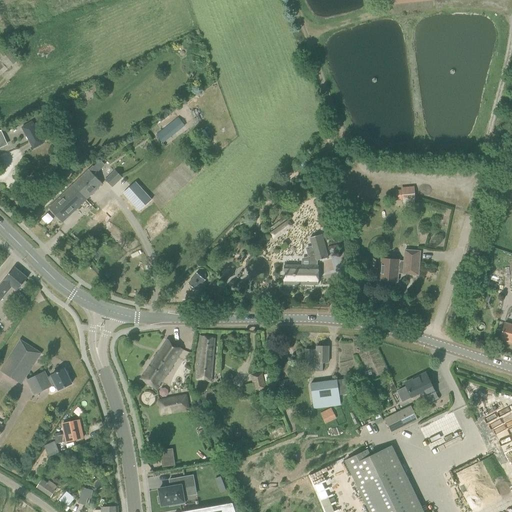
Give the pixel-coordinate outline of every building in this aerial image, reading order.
[(20,60),(4,41),(4,42),(0,45),(0,59),(1,61),(8,69),(20,60)] [(185,126),(176,115),(154,132),(163,144),(185,126)] [(44,143),(32,121),(21,127),(33,149),(44,143)] [(102,183),(94,174),(98,170),(99,171),(105,165),(104,164),(101,160),(94,166),(93,165),(73,185),(87,199),(102,183)] [(123,178),(115,170),(105,180),(112,188),(123,178)] [(135,182),(123,193),(139,211),(151,200),(135,182)] [(73,185),(57,201),(49,208),(63,222),(70,215),(87,199),(73,185)] [(403,199),(415,198),(414,187),(402,188),(403,199)] [(101,228),(120,210),(111,201),(92,219),(101,228)] [(144,228),(155,238),(169,222),(158,213),(144,228)] [(288,220),(270,233),(275,239),(292,226),(288,220)] [(284,265),(284,284),(319,284),(319,266),(318,266),(318,260),(329,257),(322,234),(310,238),(313,246),(307,248),(309,257),(309,266),(294,266),(294,268),(285,268),(285,266),(284,265)] [(400,259),(382,258),(380,280),(398,281),(399,271),(404,272),(404,274),(419,275),(421,251),(405,250),(404,261),(400,260),(400,259)] [(0,300),(1,301),(12,287),(17,291),(21,285),(28,278),(15,267),(8,275),(0,284),(0,300)] [(188,283),(197,290),(205,280),(206,280),(205,279),(205,277),(206,277),(206,276),(205,276),(205,274),(203,273),(203,272),(201,272),(200,272),(198,274),(197,273),(189,283),(188,283)] [(501,339),(511,342),(511,324),(505,323),(504,330),(501,339)] [(211,384),(213,348),(214,338),(200,336),(195,382),(211,384)] [(184,349),(167,339),(140,379),(157,390),(184,349)] [(1,370),(21,383),(41,353),(20,340),(1,370)] [(317,366),(317,371),(323,371),(323,363),(329,362),(329,346),(326,346),(326,344),(320,344),(320,346),(317,346),(317,350),(314,350),(314,349),(306,349),(306,366),(317,366)] [(64,369),(47,377),(44,371),(27,380),(34,394),(48,387),(48,386),(55,382),(59,390),(72,384),(64,369)] [(262,373),(251,375),(254,391),(265,388),(262,373)] [(407,386),(398,391),(403,400),(412,396),(425,389),(427,394),(425,395),(428,402),(438,397),(435,391),(431,382),(426,373),(406,383),(407,386)] [(280,390),(296,386),(295,378),(279,382),(280,390)] [(345,379),(337,380),(311,383),(314,408),(340,405),(339,395),(347,394),(345,379)] [(211,389),(203,397),(204,397),(209,403),(217,396),(211,389)] [(188,411),(185,398),(159,402),(161,415),(188,411)] [(431,408),(440,404),(438,399),(429,403),(431,408)] [(418,420),(411,406),(385,419),(391,432),(418,420)] [(336,419),(331,408),(321,413),(326,424),(336,419)] [(511,444),(497,410),(477,418),(495,461),(511,453),(511,444)] [(79,420),(69,422),(63,424),(65,434),(55,436),(56,444),(83,438),(79,420)] [(55,441),(44,446),(49,457),(59,453),(55,441)] [(423,511),(391,445),(370,455),(368,449),(344,460),(369,511),(423,511)] [(490,457),(481,461),(495,495),(504,491),(490,457)] [(194,486),(192,474),(169,478),(170,486),(158,488),(160,496),(157,496),(159,503),(161,502),(161,504),(169,503),(169,505),(184,502),(181,488),(194,486)] [(221,477),(215,479),(217,485),(223,483),(221,477)] [(56,490),(41,480),(36,487),(51,497),(56,490)] [(82,487),(78,503),(86,505),(88,498),(91,499),(93,490),(82,487)] [(57,503),(67,511),(73,503),(63,495),(57,503)] [(180,511),(234,511),(232,503),(180,511)]
